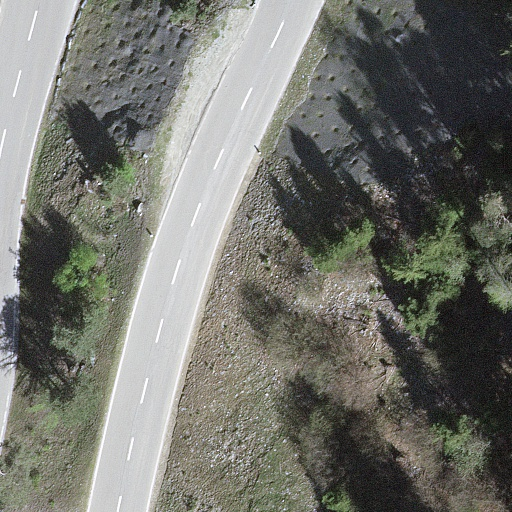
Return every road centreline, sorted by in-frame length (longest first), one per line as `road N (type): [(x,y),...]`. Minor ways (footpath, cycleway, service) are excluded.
road 1 (tertiary): [(290,0),(186,240),(117,511)]
road 2 (tertiary): [(0,151),(38,0)]
